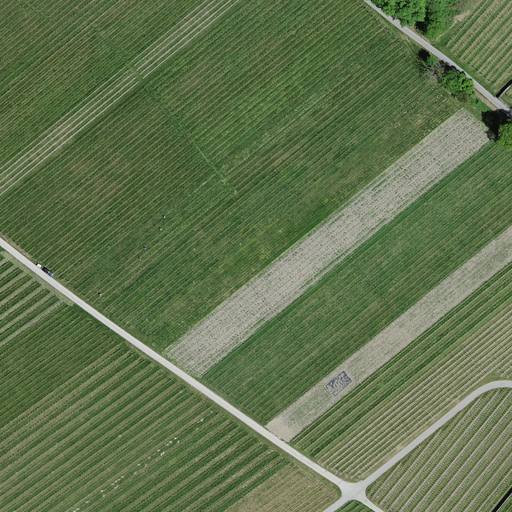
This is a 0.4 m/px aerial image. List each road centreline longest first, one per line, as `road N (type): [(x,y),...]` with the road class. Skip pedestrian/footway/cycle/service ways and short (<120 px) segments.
road 1 (track): [(0,240),(381,511)]
road 2 (track): [(327,511),(481,389),(511,384)]
road 3 (track): [(367,0),(511,116)]
